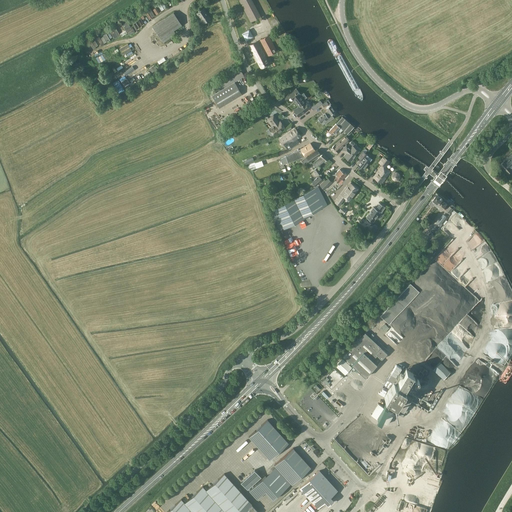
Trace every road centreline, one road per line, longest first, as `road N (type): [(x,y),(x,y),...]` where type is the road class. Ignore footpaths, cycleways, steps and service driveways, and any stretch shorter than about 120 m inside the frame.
road 1 (unclassified): [(279,393),(435,223)]
road 2 (tertiary): [(495,101),(473,89),(423,109),(402,102),(349,40),(342,0)]
road 3 (unclassified): [(241,359),(297,328),(361,260),(396,207)]
road 4 (unclassified): [(89,511),(241,359)]
road 5 (secondary): [(265,381),(398,231)]
road 6 (secondary): [(398,231),(260,376)]
road 7 (residential): [(396,207),(264,93)]
road 8 (unclassified): [(353,511),(364,491),(285,403)]
road 9 (secondary): [(170,466),(265,381)]
road 10 (secondary): [(260,376),(170,466)]
